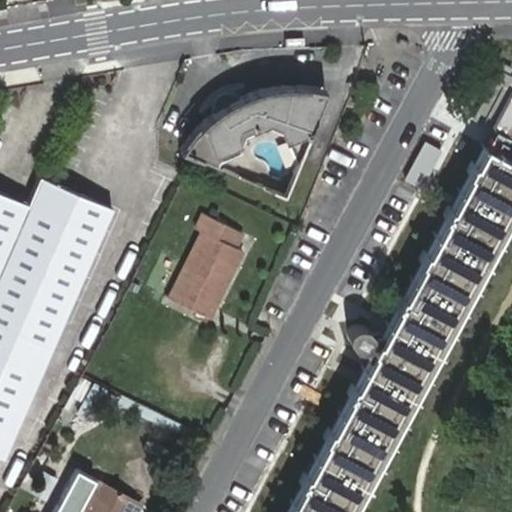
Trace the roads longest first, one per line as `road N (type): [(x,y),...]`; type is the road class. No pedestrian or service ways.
road 1 (residential): [(477,1),(201,511)]
road 2 (tertiary): [(477,1),(220,14),(0,50)]
